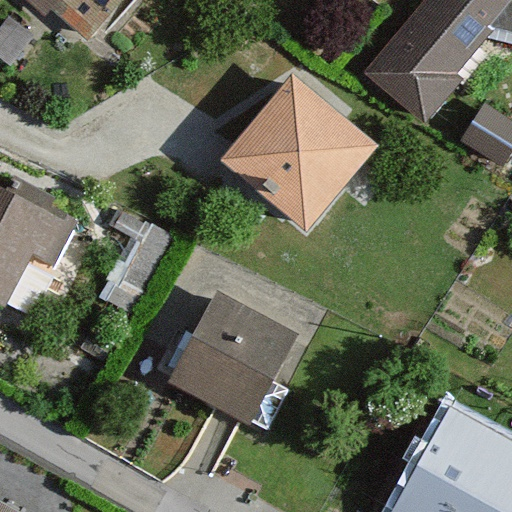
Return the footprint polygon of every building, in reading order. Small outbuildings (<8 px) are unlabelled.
[(33,0),(46,11),(52,4),(84,33),(114,0),(33,0)] [(511,0),(429,0),(367,73),(425,121),(459,82),(449,73),(481,36),(511,43),(511,0)] [(370,148),(292,84),(227,162),(305,226),(370,148)] [(68,224),(0,194),(0,297),(4,299),(26,249),(52,260),(68,224)] [(286,337),(214,302),(177,379),(249,414),(286,337)] [(511,511),(511,447),(447,414),(396,511),(511,511)] [(0,511),(14,511),(0,503),(0,511)]
